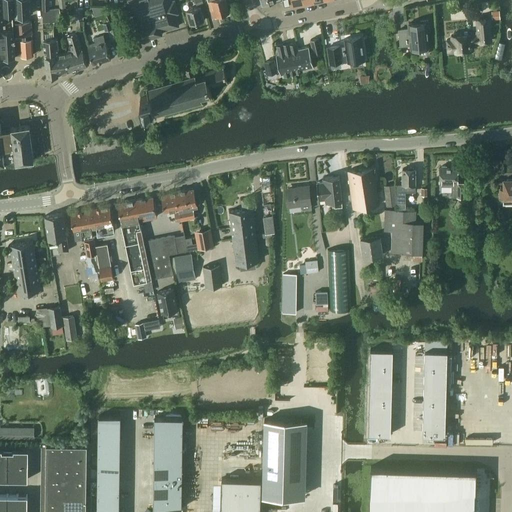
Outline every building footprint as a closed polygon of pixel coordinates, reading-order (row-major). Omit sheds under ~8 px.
[(0,0),(0,56),(21,55),(19,34),(15,35),(14,23),(17,22),(13,22),(13,17),(17,17),(17,16),(30,15),(28,0),(0,0)] [(162,30),(179,25),(175,13),(178,13),(174,0),(128,0),(135,26),(139,39),(162,33),(162,30)] [(229,13),(225,0),(207,0),(210,9),(213,17),(229,13)] [(196,23),(204,20),(200,6),(186,10),(190,24),(192,23),(192,24),(196,23)] [(54,47),(58,47),(57,38),(54,38),(54,21),(61,21),(60,9),(49,9),(43,9),(43,21),(44,39),(45,54),(48,76),(58,74),(58,73),(56,63),(55,53),(54,54),(54,47)] [(472,42),(491,40),(489,17),(476,18),(478,34),(470,35),(469,33),(459,34),(459,33),(453,33),(453,35),(451,35),(451,39),(447,39),(448,50),(455,50),(455,51),(473,49),(472,42)] [(408,28),(399,29),(400,45),(403,45),(410,45),(411,49),(419,48),(420,54),(428,53),(427,47),(428,47),(426,28),(428,27),(428,21),(428,20),(420,21),(420,22),(408,23),(409,28),(408,28)] [(31,21),(17,22),(14,23),(15,35),(19,34),(21,34),(22,55),(33,54),(31,21)] [(111,29),(109,21),(103,23),(106,31),(111,29)] [(71,51),(66,52),(67,60),(70,70),(87,65),(82,48),(81,48),(77,32),(68,35),(71,46),(69,46),(71,51)] [(88,44),(93,63),(111,58),(106,41),(105,41),(103,35),(94,38),(95,42),(88,44)] [(310,39),(314,54),(322,52),(318,37),(310,39)] [(327,46),(329,64),(343,62),(342,55),(346,54),(347,62),(350,61),(351,67),(362,66),(361,60),(364,60),(361,37),(344,38),(345,46),(340,46),(340,44),(327,46)] [(298,49),(296,42),(290,44),(289,42),(276,45),(277,50),(278,53),(275,54),(281,75),(283,74),(283,76),(294,73),(291,60),(296,59),(294,50),(298,49)] [(291,60),(294,73),(302,71),(302,70),(313,67),(308,46),(298,49),(294,50),(296,59),(291,60)] [(59,53),(58,47),(54,47),(54,54),(55,53),(56,63),(58,73),(70,70),(67,60),(66,52),(65,52),(59,53)] [(264,61),(267,73),(276,71),(274,59),(264,61)] [(187,105),(194,103),(194,105),(196,105),(195,103),(201,101),(202,103),(203,102),(203,101),(212,98),(209,86),(227,81),(223,67),(196,75),(196,74),(194,74),(192,67),(185,69),(187,76),(180,78),(179,76),(177,77),(178,79),(172,80),(171,78),(169,79),(170,81),(164,83),(163,81),(161,81),(162,83),(156,85),(155,83),(153,83),(154,86),(148,87),(148,85),(145,86),(148,96),(140,98),(143,110),(149,108),(150,110),(151,111),(153,111),(155,117),(156,117),(155,115),(162,113),(163,115),(164,114),(164,112),(170,110),(170,112),(172,112),(172,110),(178,108),(178,110),(180,110),(179,108),(185,106),(186,108),(188,107),(187,105)] [(0,165),(5,165),(5,162),(4,155),(8,151),(15,150),(16,161),(34,159),(29,120),(13,122),(11,124),(5,119),(0,119),(0,165)] [(348,170),(353,208),(378,204),(375,179),(377,179),(375,166),(348,170)] [(440,168),(439,182),(442,182),(442,186),(452,186),(452,196),(465,197),(465,182),(457,182),(457,168),(447,168),(446,166),(442,166),(441,168),(440,168)] [(396,196),(397,202),(406,201),(405,192),(415,192),(415,189),(416,189),(416,169),(402,169),(402,184),(396,184),(396,196)] [(342,200),(339,176),(323,177),(323,181),(316,182),(318,200),(325,199),(326,202),(334,201),(334,207),(342,206),(341,200),(342,200)] [(511,178),(503,179),(503,188),(500,188),(500,197),(504,197),(504,199),(511,198),(511,178)] [(397,204),(397,202),(396,196),(395,184),(384,185),(386,205),(397,204)] [(298,189),(286,190),(288,206),(302,204),(303,207),(305,207),(305,209),(311,209),(309,185),(298,186),(298,189)] [(175,191),(181,219),(195,217),(192,205),(197,204),(194,187),(175,191)] [(176,220),(181,219),(175,191),(162,194),(165,211),(176,208),(177,211),(174,212),(176,220)] [(136,199),(139,219),(157,216),(153,196),(136,199)] [(242,209),(229,210),(233,238),(256,235),(252,208),(255,207),(254,197),(241,199),(242,209)] [(136,199),(118,203),(124,233),(142,230),(139,219),(136,199)] [(93,235),(115,231),(110,204),(88,208),(93,235)] [(95,245),(93,235),(88,208),(71,211),(75,233),(82,231),(83,239),(89,238),(89,240),(84,241),(87,255),(97,253),(95,245)] [(384,231),(392,231),(391,252),(422,253),(423,222),(415,222),(415,211),(385,210),(384,231)] [(62,213),(45,216),(49,243),(58,242),(59,251),(68,250),(62,213)] [(458,214),(448,214),(448,231),(458,231),(458,214)] [(272,216),(263,217),(265,234),(272,233),(274,233),(272,216)] [(211,227),(199,229),(202,247),(214,245),(211,227)] [(501,228),(489,229),(490,245),(494,245),(494,243),(501,242),(501,228)] [(142,230),(124,233),(134,284),(151,280),(142,230)] [(165,237),(169,254),(177,252),(174,235),(165,237)] [(256,235),(233,238),(236,263),(259,260),(256,235)] [(380,236),(360,239),(363,257),(383,254),(380,236)] [(172,274),(169,254),(165,237),(148,240),(156,277),(172,274)] [(32,241),(10,244),(18,292),(40,289),(32,241)] [(95,245),(97,253),(102,280),(113,278),(107,243),(95,245)] [(330,310),(352,309),(349,248),(327,249),(330,310)] [(219,265),(203,267),(205,287),(222,285),(219,265)] [(380,268),(366,267),(366,283),(369,283),(370,299),(372,308),(387,307),(384,281),(380,282),(380,268)] [(173,288),(158,291),(162,312),(177,309),(173,288)] [(60,305),(48,307),(50,324),(50,325),(51,327),(63,325),(60,305)] [(74,315),(63,317),(66,339),(67,339),(77,337),(74,315)] [(175,329),(184,327),(182,317),(173,319),(175,329)] [(145,330),(160,327),(159,319),(135,323),(138,338),(146,337),(145,330)] [(16,335),(3,335),(3,360),(16,360),(16,335)] [(392,349),(370,348),(368,433),(390,434),(392,349)] [(447,350),(425,350),(423,434),(445,435),(447,350)] [(119,511),(120,415),(98,415),(97,511),(119,511)] [(182,416),(154,416),(153,507),(181,507),(182,416)] [(265,418),(263,494),(305,495),(307,419),(265,418)] [(0,427),(0,438),(33,439),(34,428),(0,427)] [(86,511),(87,443),(46,443),(45,511),(86,511)] [(8,450),(7,479),(9,479),(16,479),(19,479),(26,479),(27,479),(28,479),(28,459),(28,447),(15,447),(15,450),(14,450),(8,450)] [(369,511),(474,511),(476,469),(371,466),(369,511)] [(260,511),(261,479),(222,478),(220,511),(260,511)] [(7,494),(6,511),(27,511),(27,494),(26,494),(18,494),(16,494),(8,494),(7,494)]
